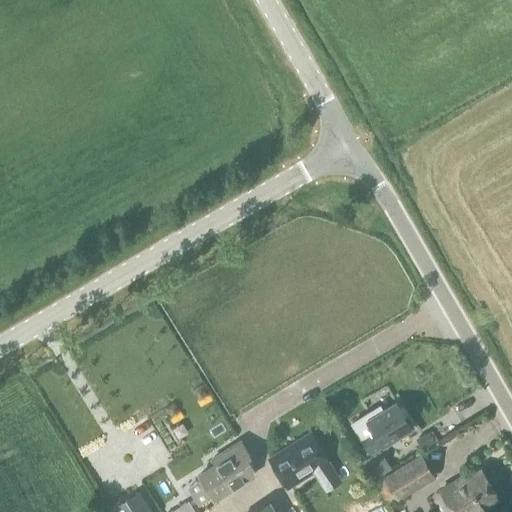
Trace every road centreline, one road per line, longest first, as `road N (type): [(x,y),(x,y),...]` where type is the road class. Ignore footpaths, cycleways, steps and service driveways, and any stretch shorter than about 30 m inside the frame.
road 1 (tertiary): [(0,346),(350,147)]
road 2 (unclassified): [(511,412),(350,147)]
road 3 (tertiary): [(350,147),(266,0)]
